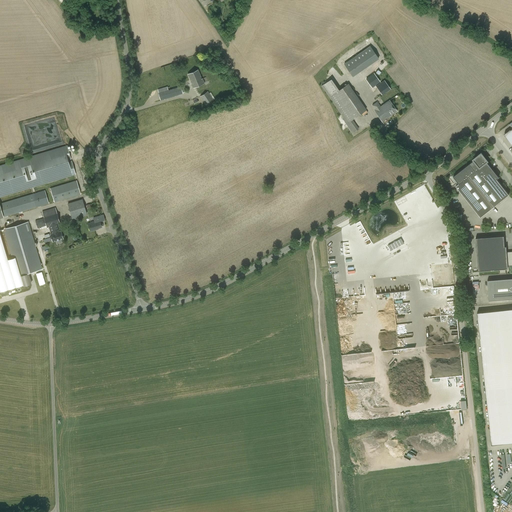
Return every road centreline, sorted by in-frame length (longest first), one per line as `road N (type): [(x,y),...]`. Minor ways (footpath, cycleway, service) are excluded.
road 1 (unclassified): [(141,307),(96,176),(102,144),(129,97),(117,0)]
road 2 (tertiary): [(425,170),(212,288),(141,307)]
road 3 (tertiary): [(141,307),(50,323),(0,318)]
